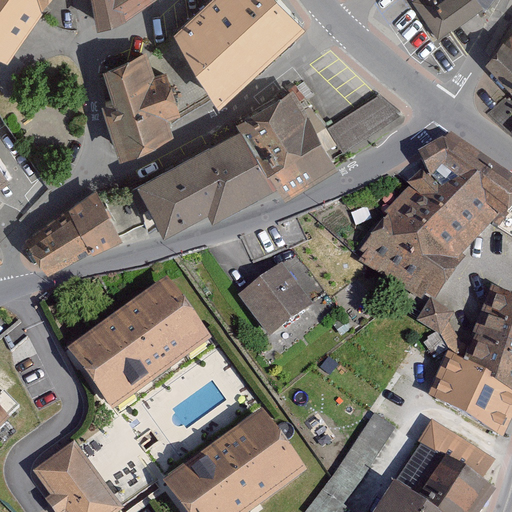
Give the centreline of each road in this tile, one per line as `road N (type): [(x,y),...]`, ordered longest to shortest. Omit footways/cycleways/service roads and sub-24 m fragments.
road 1 (residential): [(14,290),(266,213),(352,176),(447,112)]
road 2 (residential): [(340,24),(231,101),(120,162),(95,164)]
road 3 (residential): [(78,0),(95,164)]
road 4 (residential): [(95,164),(13,236),(14,290)]
road 5 (tertiary): [(340,24),(447,112)]
road 6 (residential): [(447,112),(509,0)]
